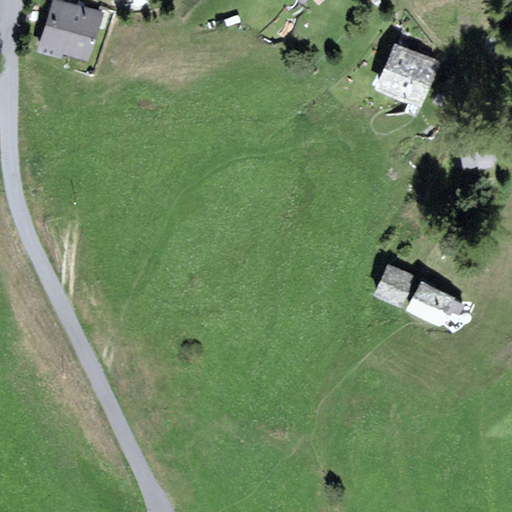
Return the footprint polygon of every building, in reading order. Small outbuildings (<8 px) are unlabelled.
[(149,0),(113,0),(113,1),(121,0),(127,0),(130,18),(152,15),(149,0)] [(104,18),(63,4),(47,48),(88,63),(104,18)] [(442,64),(393,45),(376,87),(425,106),(442,64)] [(410,280),(381,267),(369,292),(398,306),(410,280)] [(465,304),(416,281),(402,309),(438,326),(446,309),(460,315),(465,304)]
